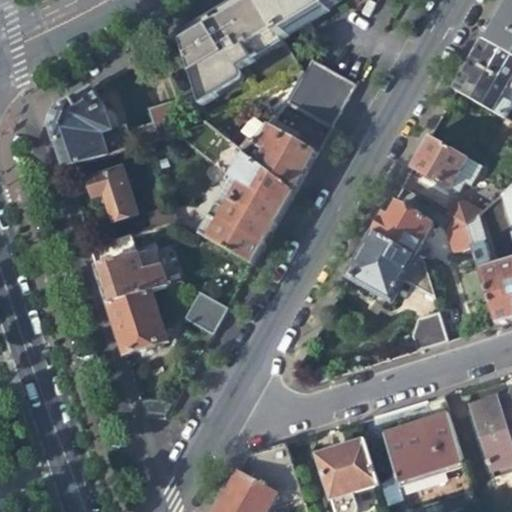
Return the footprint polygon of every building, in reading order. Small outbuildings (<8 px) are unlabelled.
[(183,0),(177,0),(155,11),(158,19),(185,4),(183,0)] [(240,67),(282,41),(256,0),(241,0),(213,17),(178,38),(200,109),(243,82),(240,67)] [(256,0),(282,41),(288,37),(287,34),(343,0),(256,0)] [(511,3),(511,0),(506,0),(492,26),(498,29),(511,3)] [(511,3),(498,29),(492,26),(482,43),(511,60),(511,3)] [(511,60),(482,43),(470,65),(509,88),(511,89),(511,60)] [(286,105),(330,130),(352,91),(308,64),(303,76),(296,88),(286,105)] [(502,101),(509,88),(470,65),(454,93),(504,121),(511,107),(502,101)] [(105,115),(94,89),(58,110),(50,129),(64,172),(133,149),(126,128),(111,133),(105,115)] [(165,105),(150,109),(154,125),(169,121),(165,105)] [(199,237),(252,267),(292,197),(243,160),(205,124),(174,135),(230,180),(199,237)] [(315,158),(267,130),(243,160),(292,197),(315,158)] [(481,169),(428,139),(410,171),(448,193),(450,191),(456,195),(462,185),(469,189),(481,169)] [(122,173),(89,184),(95,199),(104,196),(108,205),(105,209),(109,220),(113,221),(115,225),(137,217),(122,173)] [(511,262),(491,269),(477,222),(467,231),(464,229),(471,249),(496,327),(511,322),(511,190),(501,200),(511,233),(511,262)] [(448,218),(453,222),(464,229),(467,231),(477,222),(482,217),(457,203),(448,218)] [(389,220),(383,218),(373,236),(421,265),(430,250),(420,244),(430,226),(396,206),(389,220)] [(152,232),(177,224),(171,207),(147,215),(152,232)] [(451,255),(471,249),(464,229),(453,222),(444,234),(451,255)] [(422,265),(421,265),(373,236),(348,279),(391,304),(403,283),(434,301),(422,265)] [(129,239),(90,252),(99,279),(108,307),(150,294),(164,290),(162,284),(156,286),(154,280),(156,279),(147,255),(136,258),(129,239)] [(167,345),(150,294),(108,307),(115,329),(124,358),(167,345)] [(184,322),(212,339),(227,312),(199,296),(184,322)] [(418,322),(426,349),(447,342),(438,316),(418,322)] [(511,402),(499,406),(498,401),(487,405),(470,410),(496,488),(511,482),(511,402)] [(463,470),(447,416),(402,430),(383,436),(401,489),(463,470)] [(360,493),(377,487),(363,443),(331,453),(316,458),(333,511),(351,511),(353,511),(359,509),(364,505),(360,493)] [(304,506),(284,446),(245,459),(224,496),(214,511),(267,511),(266,509),(278,506),(279,511),(304,506)]
